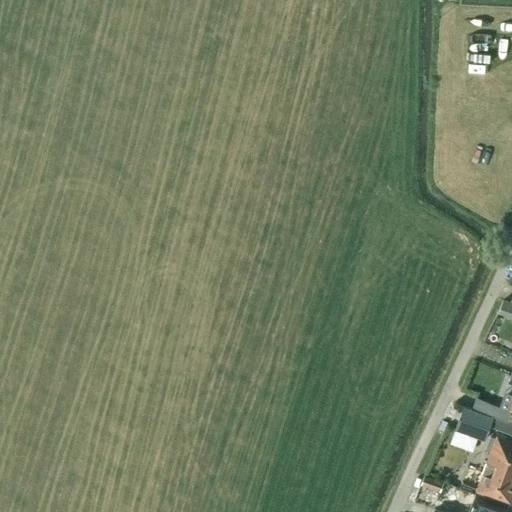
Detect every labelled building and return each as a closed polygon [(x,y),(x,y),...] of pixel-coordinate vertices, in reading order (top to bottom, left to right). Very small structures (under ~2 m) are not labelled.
[(510,314),(511,309),(511,308),(511,302),(506,300),(503,299),(497,313),(499,314),(508,318),(510,314)] [(488,376),(499,380),(502,372),(492,368),(488,376)] [(511,374),(509,380),(511,381),(511,393),(504,391),(499,406),(476,397),(472,406),(494,415),(493,416),(511,422),(511,374)] [(511,422),(493,416),(493,417),(464,406),(456,429),(485,439),(490,424),(511,432),(511,434),(511,422)] [(481,473),(483,474),(477,489),(509,501),(511,494),(511,443),(497,438),(496,439),(490,437),(485,452),(491,454),(488,461),(486,461),(481,473)] [(425,476),(424,475),(420,485),(421,485),(434,490),(437,480),(425,476)] [(433,511),(505,511),(507,506),(475,494),(468,511),(441,511),(435,509),(433,511)]
